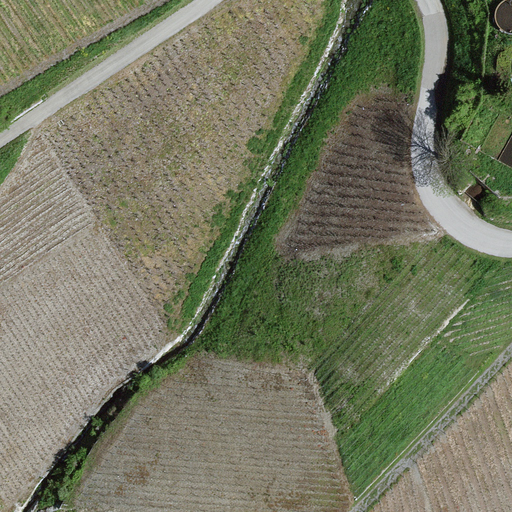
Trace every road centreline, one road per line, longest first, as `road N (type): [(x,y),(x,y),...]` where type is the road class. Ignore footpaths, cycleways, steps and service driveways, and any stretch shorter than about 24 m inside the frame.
road 1 (unclassified): [(425,0),(434,76),(424,160),(440,214),(481,241),(511,246)]
road 2 (unclassified): [(0,141),(208,0)]
road 3 (track): [(511,351),(355,511)]
